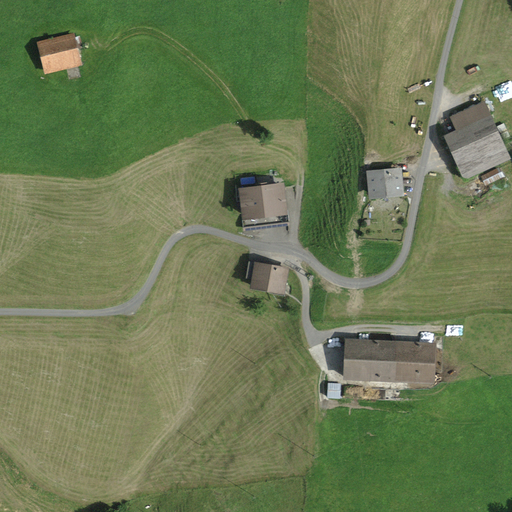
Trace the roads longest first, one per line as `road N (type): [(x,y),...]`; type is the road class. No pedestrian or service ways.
road 1 (unclassified): [(460,0),(406,248),(384,275),(347,282),(295,250),(193,229),(174,238),(140,296),(121,309),(0,311)]
road 2 (track): [(420,331),(310,330),(305,284),(282,248)]
